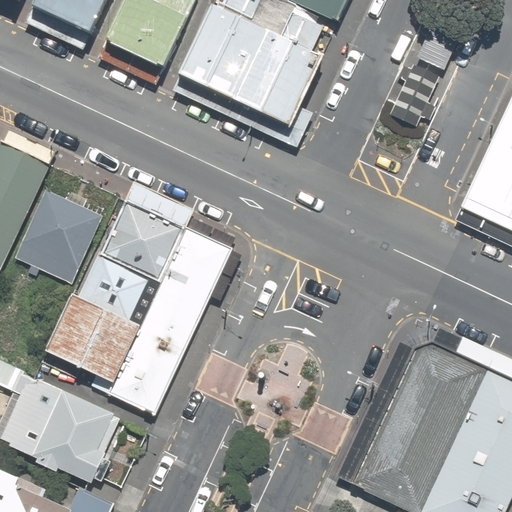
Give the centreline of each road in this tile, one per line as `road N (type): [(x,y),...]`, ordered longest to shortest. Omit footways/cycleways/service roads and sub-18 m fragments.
road 1 (secondary): [(0,63),(301,206)]
road 2 (residential): [(507,0),(396,250)]
road 3 (residential): [(301,206),(394,0)]
road 4 (residential): [(168,511),(247,341)]
road 5 (residential): [(247,341),(301,206)]
road 6 (residential): [(396,250),(337,382)]
road 7 (residential): [(337,382),(277,511)]
road 8 (secondary): [(396,250),(511,304)]
road 9 (residential): [(247,341),(274,329),(305,332),(326,347),(337,382)]
